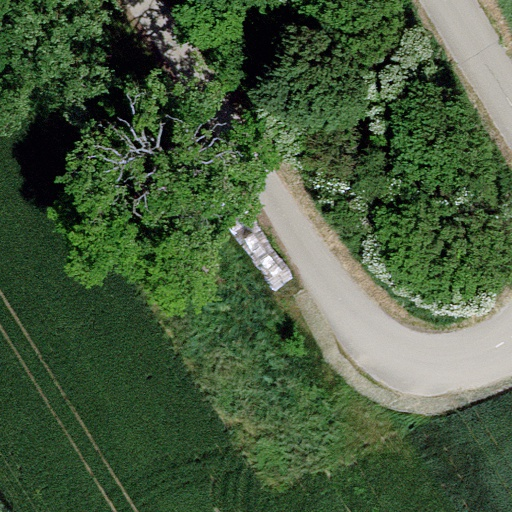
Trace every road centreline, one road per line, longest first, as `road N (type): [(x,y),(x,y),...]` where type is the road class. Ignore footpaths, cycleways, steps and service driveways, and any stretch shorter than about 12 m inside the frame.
road 1 (track): [(511,335),(437,361),(384,349),(352,318),(151,0)]
road 2 (track): [(445,0),(511,108)]
